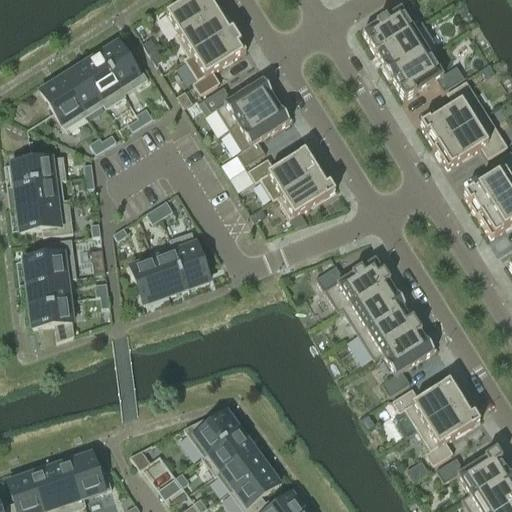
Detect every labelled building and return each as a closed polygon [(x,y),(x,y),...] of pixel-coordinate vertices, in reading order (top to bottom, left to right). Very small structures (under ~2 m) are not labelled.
[(209,0),(193,0),(164,18),(177,39),(178,40),(218,14),(209,0)] [(408,3),(398,9),(399,12),(399,11),(402,16),(412,9),(408,3)] [(375,27),(361,36),(368,47),(367,48),(373,57),(374,58),(375,58),(374,57),(413,33),(412,32),(402,16),(399,11),(399,12),(384,21),(384,20),(374,27),(375,27)] [(177,39),(173,41),(174,42),(186,62),(187,63),(231,35),(231,34),(226,27),(218,14),(178,40),(177,39)] [(413,33),(374,57),(375,58),(382,69),(379,71),(388,84),(388,85),(391,83),(390,82),(429,58),(429,59),(437,54),(420,27),(412,32),(413,33)] [(186,62),(182,64),(183,65),(195,85),(196,87),(212,76),(245,56),(231,35),(187,63),(186,62)] [(149,43),(142,48),(149,58),(156,54),(149,43)] [(97,58),(97,59),(122,99),(146,84),(133,62),(128,66),(116,47),(97,58)] [(156,54),(149,58),(155,68),(162,64),(156,54)] [(429,58),(390,82),(391,83),(398,94),(397,95),(403,105),(435,84),(442,79),(429,59),(429,58)] [(122,99),(97,59),(96,59),(89,64),(83,67),(79,70),(78,70),(103,109),(105,113),(123,101),(122,99)] [(488,69),(480,74),(485,83),(494,78),(488,69)] [(103,109),(78,70),(78,71),(74,73),(68,77),(61,81),(60,82),(84,120),(103,109)] [(442,79),(435,84),(442,96),(463,83),(455,71),(442,79)] [(195,85),(191,88),(199,100),(219,87),(212,76),(196,87),(195,85)] [(84,120),(60,82),(56,85),(50,88),(39,95),(63,134),(84,120)] [(229,104),(214,113),(214,114),(227,135),(274,105),(270,98),(272,97),(263,83),(249,92),(248,92),(236,99),(236,100),(229,104)] [(465,86),(445,99),(452,110),(472,98),(465,86)] [(222,92),(202,105),(209,117),(214,114),(214,113),(229,104),(222,92)] [(452,110),(419,131),(433,152),(485,119),(472,98),(452,110)] [(274,105),(227,135),(241,156),(256,147),(263,142),(263,143),(276,135),(275,134),(290,125),(281,111),(279,112),(274,105)] [(135,119),(137,123),(141,130),(151,123),(145,113),(135,119)] [(485,119),(433,152),(446,173),(479,153),(499,140),(485,119)] [(141,130),(137,123),(126,129),(131,136),(141,130)] [(110,139),(100,146),(105,152),(115,146),(110,139)] [(499,140),(479,153),(486,164),(506,152),(499,140)] [(105,152),(100,146),(98,142),(88,149),(94,159),(105,152)] [(241,156),(236,159),(243,171),(264,158),(256,147),(241,156)] [(273,174),(257,184),(258,185),(271,206),(275,204),(275,203),(319,175),(306,154),(273,174)] [(511,161),(508,156),(489,168),(496,179),(503,175),(504,176),(511,170),(511,161)] [(12,185),(12,190),(60,184),(65,184),(62,161),(10,168),(10,171),(8,171),(9,182),(11,182),(12,185)] [(266,163),(246,176),(254,188),(258,185),(257,184),(273,174),(266,163)] [(82,170),(83,182),(91,181),(90,169),(82,170)] [(319,175),(275,203),(275,204),(288,224),(333,196),(319,175)] [(496,179),(463,200),(476,221),(511,198),(511,188),(504,176),(503,175),(496,179)] [(93,192),(91,181),(83,182),(85,193),(93,192)] [(63,206),(60,184),(12,190),(13,196),(14,203),(15,212),(63,206)] [(511,198),(476,221),(489,243),(511,228),(511,198)] [(67,205),(63,206),(15,212),(18,237),(41,234),(42,242),(72,238),(67,205)] [(165,206),(155,212),(161,222),(171,216),(165,206)] [(161,222),(155,212),(144,218),(151,228),(161,222)] [(260,212),(250,219),(254,226),(264,219),(260,212)] [(91,238),(91,241),(99,240),(99,238),(97,228),(89,229),(91,238)] [(122,232),(112,239),(116,245),(126,239),(122,232)] [(169,244),(170,249),(186,294),(187,294),(208,286),(190,237),(169,244)] [(91,241),(92,253),(100,252),(99,240),(91,241)] [(22,264),(25,288),(65,283),(75,282),(70,244),(42,248),(43,261),(22,264)] [(186,294),(170,249),(150,256),(153,263),(166,301),(175,298),(181,296),(186,294)] [(166,301),(153,263),(129,271),(143,309),(148,307),(152,306),(152,308),(166,303),(166,301)] [(342,283),(323,295),(323,296),(325,298),(336,316),(337,317),(341,315),(340,314),(387,284),(387,286),(388,285),(388,284),(382,274),(381,275),(373,263),(360,272),(359,272),(350,278),(342,283)] [(334,271),(314,284),(322,296),(323,296),(323,295),(342,283),(334,271)] [(68,304),(65,283),(25,288),(26,294),(27,301),(28,310),(68,304)] [(387,284),(340,314),(341,315),(356,339),(401,311),(402,312),(406,309),(405,308),(397,295),(394,297),(387,286),(387,284)] [(93,289),(94,301),(99,301),(106,300),(105,288),(93,289)] [(108,311),(106,300),(99,301),(100,313),(108,311)] [(71,327),(68,304),(28,310),(31,332),(53,329),(55,347),(72,341),(71,327)] [(401,311),(356,339),(372,365),(373,366),(381,360),(380,359),(419,335),(411,322),(409,323),(402,312),(401,311)] [(419,335),(380,359),(381,360),(393,380),(393,381),(401,376),(407,372),(408,372),(420,365),(420,364),(435,355),(426,341),(423,342),(419,336),(420,336),(419,335)] [(393,380),(380,389),(388,401),(408,388),(401,376),(393,381),(393,380)] [(418,404),(402,414),(402,415),(415,435),(464,405),(450,384),(418,404)] [(410,393),(391,406),(398,417),(398,418),(402,415),(402,414),(418,404),(410,393)] [(464,405),(415,435),(428,456),(429,457),(444,447),(477,426),(464,405)] [(239,434),(226,417),(208,430),(203,423),(182,434),(202,462),(239,435),(239,434)] [(366,418),(359,423),(366,434),(373,429),(366,418)] [(215,479),(252,452),(251,452),(249,448),(244,442),(239,435),(202,462),(200,463),(213,480),(215,479)] [(428,456),(424,459),(431,470),(451,458),(444,447),(429,457),(428,456)] [(228,496),(265,470),(264,469),(259,462),(255,457),(252,453),(252,452),(215,479),(228,496)] [(462,475),(455,479),(468,499),(469,500),(510,474),(509,473),(507,475),(499,464),(501,463),(495,454),(462,475)] [(149,468),(140,455),(128,461),(137,472),(139,475),(149,468)] [(97,479),(89,458),(69,465),(68,465),(81,503),(110,494),(104,476),(97,479)] [(455,463),(434,475),(442,488),(455,479),(462,475),(455,463)] [(81,503),(68,465),(67,465),(59,468),(53,470),(48,472),(61,511),(77,511),(83,510),(81,503)] [(260,501),(278,488),(274,483),(270,477),(265,470),(228,496),(239,511),(258,511),(265,507),(260,501)] [(61,511),(48,472),(47,472),(42,474),(36,476),(28,479),(27,479),(38,511),(61,511)] [(468,499),(460,504),(460,505),(464,511),(505,511),(511,508),(511,478),(510,474),(469,500),(468,499)] [(187,487),(180,477),(173,483),(180,492),(187,487)] [(38,511),(27,479),(26,479),(18,482),(12,484),(6,486),(13,507),(5,510),(6,511),(38,511)] [(294,504),(291,498),(273,511),(268,505),(265,507),(258,511),(300,511),(299,509),(294,504)] [(205,511),(199,503),(192,508),(194,511),(205,511)]
